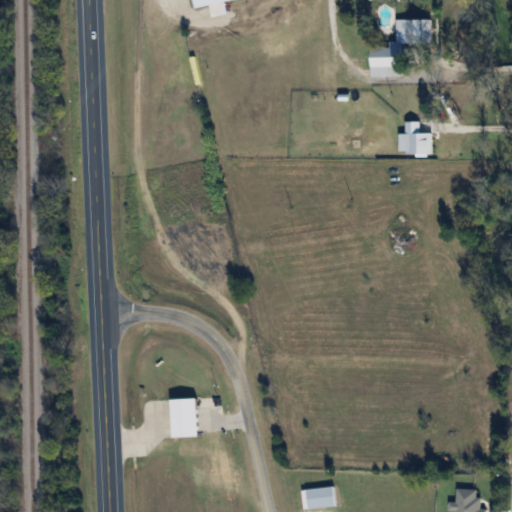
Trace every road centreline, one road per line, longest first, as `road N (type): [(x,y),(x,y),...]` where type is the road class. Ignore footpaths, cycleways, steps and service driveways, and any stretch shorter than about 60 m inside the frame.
road 1 (primary): [(104,319),(90,0)]
road 2 (tertiary): [(268,511),(244,400),(217,343),(181,317),(104,319)]
road 3 (primary): [(113,511),(104,319)]
